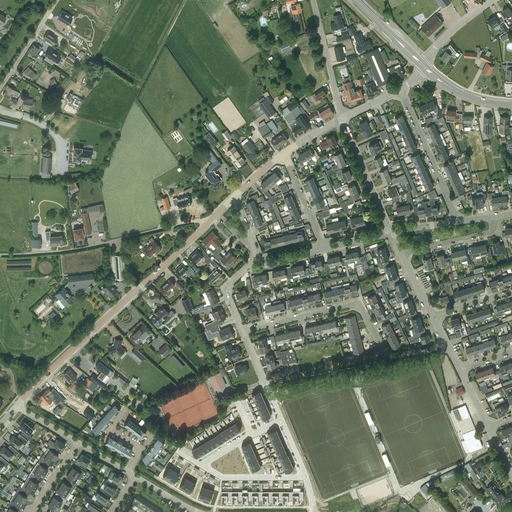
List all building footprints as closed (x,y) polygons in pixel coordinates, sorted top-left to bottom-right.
[(298,3),(296,0),(286,0),(288,3),(292,2),(293,4),(291,5),(292,9),(294,9),(294,12),(301,11),(300,3),(298,3)] [(435,0),(434,2),(440,9),(449,0),(435,0)] [(511,17),(511,12),(508,7),(502,11),(507,17),(510,15),(511,17)] [(57,18),(68,24),(72,17),(62,11),(57,18)] [(435,14),(421,27),(428,35),(431,32),(432,33),(434,31),(443,22),(439,17),(435,14)] [(340,15),(333,16),(334,20),(336,20),(336,23),(330,24),(332,31),(341,28),(341,32),(342,36),(349,35),(347,30),(345,31),(344,28),(342,21),(341,21),(340,15)] [(493,28),(500,24),(494,16),(488,20),(493,28)] [(504,32),(508,29),(504,23),(499,26),(504,32)] [(353,25),(347,28),(351,35),(357,33),(353,25)] [(57,38),(51,34),(48,32),(43,38),(45,39),(53,45),(57,38)] [(363,40),(360,33),(354,36),(359,45),(357,46),(359,52),(372,46),(369,40),(364,43),(363,40)] [(141,38),(141,35),(121,35),(141,46),(141,44),(137,42),(140,38),(141,38)] [(350,40),(349,35),(336,38),(337,43),(350,40)] [(453,56),(454,54),(458,51),(451,43),(447,46),(449,48),(448,50),(447,51),(446,51),(442,57),(443,59),(443,60),(445,61),(446,61),(447,61),(451,55),(453,56)] [(35,45),(33,44),(28,52),(36,58),(38,54),(40,50),(41,49),(42,47),(36,44),(35,45)] [(342,47),(335,48),(338,61),(345,59),(342,47)] [(372,69),(376,80),(379,86),(391,81),(384,65),(381,56),(378,48),(365,53),(372,69)] [(45,55),(56,63),(60,57),(49,49),(45,55)] [(490,74),(494,66),(490,63),(492,58),(482,53),(479,58),(487,62),(483,70),(490,74)] [(79,61),(70,54),(67,57),(76,64),(79,61)] [(381,56),(384,65),(389,63),(386,54),(381,56)] [(405,75),(401,67),(400,64),(390,68),(392,74),(397,72),(399,77),(405,75)] [(29,67),(23,72),(28,77),(29,75),(33,79),(37,75),(33,71),(29,67)] [(376,80),(372,69),(368,71),(371,78),(366,80),(368,84),(366,85),(370,93),(378,88),(374,81),(376,80)] [(354,90),(351,81),(343,84),(349,102),(364,97),(361,88),(357,89),(354,90)] [(10,98),(15,90),(8,85),(5,89),(6,90),(3,94),(10,98)] [(320,100),(327,96),(323,89),(316,93),(312,95),(317,102),(320,100)] [(274,101),(269,95),(266,97),(270,104),(274,101)] [(23,105),(32,107),(33,99),(24,98),(23,105)] [(276,112),(266,99),(258,104),(268,118),(276,112)] [(282,113),(289,124),(296,134),(303,129),(304,130),(311,125),(303,114),(298,106),(300,105),(296,99),(287,105),(288,106),(281,111),(282,113)] [(310,107),(305,99),(300,103),(305,110),(310,107)] [(433,101),(426,104),(429,111),(434,109),(435,112),(438,111),(438,115),(442,116),(442,110),(438,109),(437,107),(436,108),(433,101)] [(425,113),(429,111),(426,104),(419,107),(424,117),(427,116),(425,113)] [(322,115),(325,119),(334,113),(329,105),(320,112),(318,109),(309,115),(311,120),(318,115),(319,117),(322,115)] [(454,121),(458,122),(459,115),(455,115),(455,111),(447,110),(446,117),(454,118),(454,121)] [(385,125),(386,127),(386,128),(389,127),(390,126),(385,114),(380,116),(382,121),(383,120),(385,125)] [(395,118),(398,123),(395,124),(398,123),(404,120),(402,115),(395,118)] [(468,125),(471,125),(471,122),(472,122),(472,116),(464,116),(464,122),(468,122),(468,125)] [(491,132),(492,117),(484,116),(483,131),(491,132)] [(443,126),(446,125),(444,120),(443,117),(438,119),(439,122),(441,121),(443,126)] [(508,133),(508,118),(501,117),(500,132),(508,133)] [(400,129),(407,126),(404,120),(398,123),(400,129)] [(359,124),(362,130),(375,124),(374,121),(370,122),(371,123),(368,125),(366,121),(359,124)] [(436,129),(434,125),(434,123),(427,126),(429,132),(436,129)] [(273,133),(267,124),(259,129),(265,138),(273,133)] [(377,128),(375,124),(362,130),(365,137),(372,134),(370,130),(373,129),(374,130),(377,128)] [(400,129),(402,135),(409,132),(407,126),(400,129)] [(438,135),(436,129),(429,132),(432,138),(438,135)] [(222,133),(227,140),(231,137),(226,130),(222,133)] [(409,132),(402,135),(405,140),(412,137),(409,132)] [(288,140),(283,133),(271,141),(277,148),(288,140)] [(320,144),(323,149),(330,146),(331,146),(337,143),(334,135),(327,138),(328,140),(320,144)] [(432,138),(434,143),(441,140),(438,135),(432,138)] [(213,146),(218,143),(213,137),(208,141),(213,146)] [(412,137),(405,140),(407,146),(414,143),(412,137)] [(443,146),(441,140),(434,143),(437,149),(443,146)] [(381,144),(380,141),(369,146),(371,150),(370,150),(371,154),(372,153),(372,154),(374,153),(374,154),(378,152),(378,151),(382,149),(380,145),(381,144)] [(256,150),(249,142),(244,147),(250,154),(249,155),(253,160),(258,155),(255,151),(256,150)] [(414,143),(407,146),(404,147),(405,149),(407,149),(408,149),(410,152),(416,149),(414,143)] [(239,166),(245,161),(234,146),(227,150),(239,166)] [(437,149),(439,154),(446,152),(443,146),(437,149)] [(83,150),(83,147),(74,147),(73,160),(82,161),(82,159),(92,160),(92,150),(83,150)] [(310,148),(304,152),(310,161),(312,164),(315,163),(313,160),(311,157),(314,155),(316,158),(318,156),(315,150),(312,152),(310,148)] [(307,162),(309,161),(310,161),(304,152),(298,155),(300,159),(298,160),(301,167),(304,165),(302,162),(306,160),(307,162)] [(335,157),(337,161),(343,158),(341,152),(331,157),(332,159),(335,157)] [(448,157),(446,152),(439,154),(441,160),(448,157)] [(414,162),(421,159),(418,153),(411,156),(414,162)] [(384,155),(374,159),(378,166),(383,164),(382,160),(386,159),(384,155)] [(328,176),(337,172),(336,168),(346,164),(343,158),(337,161),(338,164),(332,167),(333,169),(326,171),(328,176)] [(222,183),(220,181),(222,179),(219,175),(218,176),(214,172),(222,166),(219,162),(217,159),(216,160),(212,163),(208,166),(210,169),(205,173),(211,181),(210,181),(216,188),(222,183)] [(423,165),(421,159),(414,162),(416,167),(423,165)] [(446,171),(455,167),(453,161),(444,165),(446,171)] [(51,172),(52,162),(41,162),(41,172),(51,172)] [(426,170),(423,165),(416,167),(419,173),(426,170)] [(380,172),(382,177),(389,175),(388,172),(392,170),(391,167),(380,172)] [(446,171),(449,177),(458,173),(455,167),(446,171)] [(341,170),(340,170),(337,172),(340,179),(341,178),(342,181),(346,180),(352,177),(349,170),(342,173),(341,170)] [(428,176),(426,170),(419,173),(417,174),(418,176),(420,175),(421,179),(428,176)] [(277,173),(276,172),(271,176),(276,182),(280,178),(281,178),(283,177),(279,172),(277,173)] [(460,179),(458,173),(449,177),(451,183),(460,179)] [(390,178),(389,175),(382,177),(385,183),(396,179),(395,176),(390,178)] [(271,176),(266,181),(271,187),(276,182),(271,176)] [(431,182),(428,176),(421,179),(424,185),(431,182)] [(308,186),(315,183),(313,177),(306,180),(308,186)] [(393,196),(394,198),(398,196),(400,195),(399,193),(397,190),(402,188),(401,185),(408,182),(406,178),(401,180),(399,181),(399,182),(393,184),(394,187),(388,190),(391,197),(393,196)] [(460,179),(451,183),(454,188),(463,184),(460,179)] [(271,187),(266,181),(262,184),(267,190),(271,187)] [(69,185),(68,186),(72,193),(79,189),(75,182),(72,183),(72,182),(69,184),(69,185)] [(433,187),(431,182),(424,185),(426,190),(433,187)] [(308,186),(310,191),(317,188),(315,183),(308,186)] [(463,184),(454,188),(456,194),(465,190),(463,184)] [(347,195),(350,193),(357,190),(355,185),(348,188),(344,189),(347,195)] [(287,186),(280,189),(281,191),(275,194),(276,196),(276,197),(283,194),(282,192),(288,189),(287,186)] [(320,194),(322,193),(320,187),(317,188),(310,191),(313,197),(320,194)] [(269,199),(270,199),(276,196),(275,194),(272,196),(267,190),(264,193),(269,199)] [(342,208),(345,207),(348,205),(352,203),(351,199),(353,199),(360,196),(357,190),(350,193),(352,196),(348,198),(349,200),(340,203),(341,207),(342,207),(342,208)] [(503,196),(499,197),(500,205),(508,204),(507,197),(510,197),(509,191),(502,192),(503,196)] [(287,193),(283,195),(284,197),(286,203),(293,200),(291,194),(288,195),(287,193)] [(500,205),(499,197),(496,198),(495,193),(488,194),(489,200),(492,199),(493,206),(500,205)] [(256,205),(254,200),(258,198),(257,194),(248,197),(250,201),(246,202),(249,208),(256,205)] [(313,197),(315,202),(322,200),(320,194),(313,197)] [(482,197),(477,198),(479,208),(481,208),(481,206),(484,206),(483,200),(486,200),(485,194),(482,194),(482,197)] [(162,198),(163,201),(165,209),(171,208),(168,199),(167,196),(162,198)] [(191,204),(189,196),(177,199),(177,198),(173,199),(175,206),(178,205),(179,208),(191,204)] [(275,202),(278,201),(276,197),(276,196),(270,199),(271,203),(273,209),(274,208),(277,207),(275,202)] [(408,205),(403,206),(404,213),(411,211),(410,204),(413,204),(411,196),(406,197),(408,205)] [(479,208),(477,198),(472,198),(471,196),(467,196),(468,203),(472,202),(473,208),(476,207),(476,208),(479,208)] [(293,200),(286,203),(283,204),(284,207),(287,205),(289,209),(296,206),(293,200)] [(325,205),(322,200),(315,202),(318,208),(321,207),(322,210),(329,208),(327,204),(325,205)] [(431,206),(432,214),(439,213),(438,205),(434,205),(433,201),(430,201),(431,206)] [(417,204),(418,206),(414,206),(415,215),(419,215),(419,216),(426,215),(424,202),(421,202),(421,203),(418,203),(418,204),(417,204)] [(426,215),(432,214),(431,206),(427,206),(426,202),(424,202),(426,215)] [(404,213),(403,206),(399,206),(399,203),(396,204),(398,214),(404,213)] [(258,211),(256,205),(249,208),(251,214),(258,211)] [(289,209),(291,214),(298,211),(296,206),(289,209)] [(260,210),(258,211),(251,214),(254,219),(263,216),(260,210)] [(301,217),(298,211),(291,214),(294,220),(289,222),(290,225),(298,222),(297,219),(301,217)] [(73,229),(75,239),(76,239),(76,240),(79,239),(79,238),(83,237),(82,232),(85,232),(85,234),(91,233),(87,212),(81,213),(84,226),(81,226),(81,228),(78,228),(78,226),(74,227),(74,229),(73,229)] [(364,215),(357,217),(359,225),(366,224),(364,215)] [(263,216),(254,219),(257,228),(267,224),(266,220),(265,221),(263,216)] [(359,225),(357,217),(351,218),(353,227),(359,225)] [(345,220),(339,221),(341,230),(347,228),(345,220)] [(339,221),(332,223),(335,231),(341,230),(339,221)] [(335,231),(332,223),(326,224),(328,233),(335,231)] [(267,225),(264,227),(258,229),(260,235),(266,232),(265,229),(268,228),(267,225)] [(301,228),(302,231),(296,232),(298,240),(304,238),(303,235),(306,234),(304,227),(301,228)] [(290,234),(292,241),(298,240),(296,232),(295,230),(289,231),(290,234)] [(46,240),(50,239),(50,245),(56,245),(56,244),(62,243),(62,235),(50,236),(49,231),(45,231),(46,240)] [(216,248),(221,242),(214,235),(215,234),(212,231),(203,240),(208,245),(209,245),(214,249),(216,247),(216,248)] [(277,235),(279,244),(286,243),(284,235),(283,233),(277,235)] [(292,241),(290,234),(284,235),(286,243),(292,241)] [(270,237),(271,239),(273,246),(279,244),(277,235),(270,237)] [(273,246),(271,239),(264,240),(266,248),(273,246)] [(159,248),(160,247),(154,241),(149,246),(148,245),(143,249),(150,256),(155,251),(157,253),(161,250),(159,248)] [(504,254),(507,253),(505,247),(505,244),(500,245),(499,241),(498,242),(498,241),(497,241),(494,241),(494,242),(494,243),(493,243),(495,253),(500,252),(501,254),(501,255),(503,256),(503,255),(504,254)] [(486,244),(479,246),(481,254),(486,253),(486,255),(488,255),(488,258),(492,257),(490,248),(487,249),(486,244)] [(216,256),(223,249),(219,246),(212,253),(216,256)] [(379,256),(387,253),(385,247),(378,249),(377,246),(369,248),(370,252),(375,250),(376,253),(378,252),(379,256)] [(481,254),(479,246),(472,248),(473,252),(470,252),(471,259),(476,258),(481,257),(481,254)] [(458,251),(460,258),(467,256),(469,265),(472,264),(471,259),(470,252),(469,252),(466,253),(465,249),(458,251)] [(208,264),(212,260),(203,250),(200,253),(197,250),(189,257),(195,263),(203,256),(206,259),(205,261),(208,264)] [(220,263),(223,261),(227,265),(236,257),(230,251),(223,258),(219,253),(215,257),(220,263)] [(358,251),(351,252),(354,262),(355,263),(362,261),(361,258),(360,258),(359,257),(358,251)] [(460,258),(458,251),(451,252),(452,256),(449,257),(451,266),(454,265),(453,259),(460,258)] [(347,259),(344,259),(345,266),(347,275),(349,275),(347,268),(349,268),(348,265),(348,263),(354,262),(351,252),(345,254),(346,257),(347,259)] [(379,266),(386,264),(385,260),(387,260),(389,259),(387,253),(379,256),(376,257),(379,266)] [(445,267),(451,266),(449,257),(444,258),(443,254),(437,256),(439,266),(444,265),(445,267)] [(113,256),(115,280),(125,279),(123,255),(113,256)] [(340,255),(333,257),(335,264),(338,263),(341,263),(342,265),(342,266),(345,266),(344,259),(341,260),(340,255)] [(328,263),(325,264),(327,270),(330,269),(329,266),(335,264),(333,257),(327,258),(328,263)] [(429,267),(429,269),(436,268),(434,260),(431,261),(430,257),(423,259),(425,268),(429,267)] [(321,259),(315,261),(317,269),(323,267),(324,271),(327,270),(325,264),(323,264),(321,259)] [(212,260),(208,264),(209,265),(211,263),(215,268),(218,265),(212,260)] [(310,267),(307,268),(309,274),(314,273),(314,269),(317,269),(315,261),(309,263),(310,267)] [(189,265),(187,268),(182,264),(176,270),(181,276),(185,272),(188,276),(194,270),(189,265)] [(303,264),(297,265),(298,273),(305,272),(306,275),(309,274),(307,268),(304,268),(303,264)] [(386,267),(388,273),(396,271),(393,264),(387,266),(386,264),(379,266),(379,269),(386,267)] [(289,272),(290,279),(293,278),(292,275),(298,273),(297,265),(290,267),(291,271),(289,272)] [(212,283),(222,274),(216,268),(207,277),(212,283)] [(285,268),(278,270),(280,278),(287,276),(288,280),(290,279),(289,272),(286,273),(285,268)] [(270,277),(272,285),(275,284),(274,279),(280,278),(278,270),(272,272),(273,276),(270,277)] [(381,283),(382,285),(394,281),(393,278),(397,277),(396,271),(388,273),(390,279),(386,280),(387,281),(381,283)] [(94,281),(93,273),(67,276),(68,284),(94,281)] [(260,274),(262,282),(263,285),(269,284),(269,286),(272,285),(270,277),(268,278),(266,273),(260,274)] [(505,274),(506,277),(503,278),(505,284),(511,283),(509,276),(508,273),(505,274)] [(262,282),(260,274),(254,276),(255,280),(252,280),(253,288),(259,286),(258,283),(262,282)] [(499,286),(497,279),(492,281),(491,276),(487,278),(491,289),(499,286)] [(503,278),(497,279),(499,286),(505,284),(503,278)] [(167,296),(171,292),(169,290),(174,284),(170,280),(161,289),(167,296)] [(181,289),(185,286),(179,280),(176,283),(181,289)] [(114,281),(110,284),(109,282),(105,285),(106,286),(103,289),(103,290),(104,289),(107,292),(106,292),(109,296),(112,293),(113,294),(116,291),(112,286),(114,284),(115,284),(115,285),(122,285),(122,281),(114,281)] [(395,284),(397,291),(404,288),(402,281),(395,284),(394,281),(382,285),(382,287),(388,285),(388,286),(395,284)] [(476,285),(479,292),(485,291),(483,283),(476,285)] [(352,293),(350,285),(344,287),(346,295),(352,293)] [(479,292),(476,285),(471,287),(473,294),(479,292)] [(442,304),(449,301),(447,295),(451,294),(448,287),(445,288),(446,292),(443,293),(444,296),(440,297),(436,299),(437,304),(442,302),(442,304)] [(473,294),(471,287),(465,289),(467,296),(473,294)] [(65,304),(72,298),(63,288),(56,295),(65,304)] [(404,288),(397,291),(397,293),(396,294),(395,294),(396,297),(395,297),(389,299),(390,303),(393,301),(396,300),(396,301),(404,298),(403,295),(406,294),(404,288)] [(211,304),(218,301),(215,292),(214,293),(212,289),(206,292),(211,304)] [(459,291),(461,298),(467,296),(465,289),(459,291)] [(236,292),(236,293),(239,301),(248,297),(245,290),(240,292),(239,291),(238,290),(236,291),(236,292)] [(334,298),(332,290),(326,291),(327,299),(334,298)] [(461,298),(459,291),(453,293),(455,300),(461,298)] [(320,293),(313,294),(315,302),(321,301),(320,293)] [(368,298),(370,303),(378,300),(375,294),(368,298)] [(301,297),(295,299),(297,306),(303,305),(301,297)] [(403,302),(405,308),(413,305),(411,299),(405,301),(404,298),(396,301),(397,303),(403,302)] [(187,308),(188,311),(192,310),(187,299),(182,301),(183,304),(184,304),(186,308),(187,308)] [(297,306),(295,299),(289,300),(291,308),(297,306)] [(276,301),(278,311),(285,310),(283,302),(281,303),(280,300),(276,301)] [(381,305),(378,300),(370,303),(373,309),(381,305)] [(274,304),(270,305),(272,313),(278,311),(276,301),(273,301),(274,304)] [(502,304),(504,311),(510,309),(508,302),(502,304)] [(151,319),(155,324),(157,322),(155,319),(158,316),(162,320),(169,313),(167,311),(160,304),(149,313),(153,317),(151,319)] [(195,313),(203,310),(211,307),(210,304),(204,306),(203,305),(202,304),(193,308),(195,313)] [(504,311),(502,304),(496,306),(498,313),(504,311)] [(373,309),(376,315),(383,311),(381,305),(373,309)] [(413,305),(405,308),(407,314),(404,315),(405,318),(413,316),(412,312),(415,311),(413,305)] [(255,307),(248,308),(250,318),(257,316),(255,309),(255,307)] [(207,331),(218,326),(224,324),(222,320),(226,318),(221,308),(212,312),(213,316),(215,320),(213,320),(213,321),(204,325),(207,331)] [(483,310),(485,317),(491,315),(489,308),(483,310)] [(46,322),(55,314),(52,310),(43,319),(46,322)] [(386,316),(383,311),(376,315),(379,320),(386,317),(387,319),(395,315),(393,312),(386,315),(387,316),(386,316)] [(472,314),(474,321),(480,319),(478,312),(472,314)] [(474,321),(472,314),(466,316),(468,323),(474,321)] [(345,318),(347,326),(357,323),(355,316),(345,318)] [(405,318),(399,320),(400,322),(405,320),(405,321),(412,319),(414,325),(422,323),(419,316),(414,318),(413,316),(405,318)] [(456,329),(458,329),(461,328),(461,330),(462,330),(463,335),(467,334),(463,322),(460,323),(459,317),(451,320),(454,328),(456,329)] [(335,321),(329,322),(331,330),(337,328),(335,321)] [(382,326),(384,331),(392,328),(389,322),(382,326)] [(358,330),(357,323),(347,326),(348,332),(358,330)] [(413,335),(420,333),(419,330),(423,329),(423,326),(422,323),(414,325),(415,328),(411,329),(412,332),(413,335)] [(144,324),(132,335),(129,338),(135,344),(136,345),(139,342),(150,331),(144,324)] [(208,339),(216,336),(217,336),(219,342),(221,341),(233,336),(229,327),(221,330),(220,331),(218,326),(207,331),(205,331),(206,334),(208,339)] [(313,334),(311,326),(305,328),(307,336),(313,334)] [(384,331),(387,337),(395,333),(392,328),(384,331)] [(294,330),(287,332),(289,340),(296,338),(294,330)] [(350,339),(360,337),(358,330),(348,332),(350,339)] [(426,331),(420,333),(413,335),(407,337),(409,341),(415,339),(415,338),(417,337),(418,340),(421,339),(423,343),(430,340),(428,334),(427,334),(426,331)] [(287,332),(281,334),(283,341),(289,340),(287,332)] [(387,337),(390,343),(397,339),(395,333),(387,337)] [(259,346),(267,344),(266,340),(268,340),(267,337),(258,340),(259,346)] [(350,339),(352,346),(362,344),(360,337),(350,339)] [(488,338),(490,347),(496,345),(494,339),(491,340),(491,337),(488,338)] [(490,347),(488,338),(482,340),(485,349),(490,347)] [(123,354),(126,351),(121,346),(122,341),(115,339),(114,344),(113,345),(108,347),(110,353),(116,351),(118,354),(120,357),(123,354)] [(400,345),(397,339),(390,343),(393,348),(400,345)] [(485,349),(482,340),(476,342),(479,351),(485,349)] [(230,343),(224,346),(227,351),(230,360),(241,355),(238,347),(233,349),(230,343)] [(164,356),(171,350),(166,344),(158,350),(164,356)] [(267,344),(259,346),(261,352),(269,350),(267,344)] [(352,346),(354,353),(364,351),(362,344),(352,346)] [(473,353),(471,347),(470,344),(465,346),(467,355),(473,353)] [(130,353),(140,361),(144,357),(134,348),(130,353)] [(283,353),(282,351),(277,350),(275,351),(276,356),(280,355),(281,359),(286,357),(285,353),(283,353)] [(365,358),(364,351),(354,353),(355,360),(365,358)] [(99,361),(95,366),(101,370),(102,371),(94,381),(104,389),(107,385),(101,380),(106,374),(110,377),(113,372),(99,361)] [(238,375),(248,371),(245,364),(242,366),(241,364),(235,367),(238,375)] [(508,372),(505,364),(499,367),(500,370),(498,371),(499,373),(500,377),(503,376),(502,374),(508,372)] [(487,369),(490,379),(493,378),(492,375),(495,374),(497,378),(499,377),(498,373),(497,371),(494,372),(493,367),(487,369)] [(71,382),(77,377),(69,369),(63,374),(71,382)] [(481,371),(483,378),(485,381),(490,379),(487,369),(481,371)] [(220,373),(210,378),(214,386),(215,390),(225,385),(222,377),(225,375),(224,371),(220,373)] [(483,378),(481,371),(475,373),(478,380),(483,378)] [(125,382),(119,376),(116,379),(123,385),(125,382)] [(86,387),(92,381),(87,377),(82,383),(86,387)] [(482,394),(489,391),(486,384),(480,387),(482,394)] [(501,388),(504,394),(508,392),(506,390),(511,387),(511,384),(501,388)] [(464,392),(464,391),(462,387),(456,390),(459,395),(464,392)] [(49,388),(42,394),(45,397),(48,395),(54,402),(57,405),(60,402),(55,397),(56,396),(49,388)] [(252,394),(254,398),(262,394),(260,390),(252,394)] [(45,397),(42,394),(39,397),(46,405),(49,403),(50,405),(54,402),(48,395),(45,397)] [(59,400),(75,410),(78,406),(61,396),(59,400)] [(504,400),(499,402),(503,411),(509,409),(506,403),(505,403),(504,400)] [(503,411),(499,402),(493,405),(495,408),(497,414),(503,411)] [(109,405),(108,406),(114,412),(113,413),(115,415),(120,409),(115,404),(112,407),(109,405)] [(62,417),(69,409),(64,406),(61,409),(57,406),(53,411),(57,414),(59,412),(62,414),(60,416),(62,417)] [(111,419),(115,415),(113,413),(114,412),(108,406),(107,407),(109,410),(106,414),(111,419)] [(94,413),(88,408),(83,413),(90,419),(94,413)] [(463,433),(464,436),(470,451),(482,446),(475,428),(470,416),(463,419),(458,408),(453,410),(463,433)] [(271,415),(269,411),(261,415),(263,419),(271,415)] [(100,415),(98,417),(104,422),(106,421),(108,423),(111,419),(106,414),(102,418),(100,415)] [(102,428),(108,423),(106,421),(104,422),(98,417),(97,418),(100,420),(97,423),(102,428)] [(124,424),(130,429),(136,421),(130,417),(124,424)] [(22,425),(20,427),(24,431),(22,434),(29,440),(32,437),(28,434),(32,428),(30,426),(31,426),(28,423),(27,424),(24,422),(23,421),(21,424),(22,425)] [(136,421),(130,429),(136,433),(140,427),(141,426),(136,421)] [(236,422),(231,425),(236,433),(241,430),(236,422)] [(102,428),(97,423),(92,429),(97,434),(102,428)] [(231,425),(227,428),(232,435),(236,433),(231,425)] [(146,432),(140,427),(136,433),(141,438),(146,432)] [(511,443),(511,436),(508,427),(502,430),(505,437),(509,435),(510,437),(511,441),(507,442),(508,445),(511,443)] [(227,428),(223,430),(227,438),(232,435),(227,428)] [(268,432),(270,437),(278,434),(276,428),(268,432)] [(223,430),(218,433),(223,441),(224,441),(223,441),(227,438),(223,430)] [(24,445),(28,441),(19,433),(16,437),(13,435),(12,437),(11,436),(9,439),(10,439),(9,440),(18,447),(22,443),(24,445)] [(218,433),(214,436),(219,444),(223,441),(218,433)] [(281,439),(278,434),(270,437),(272,442),(281,439)] [(105,443),(108,444),(128,456),(132,449),(130,448),(130,447),(125,444),(124,445),(117,441),(118,440),(112,436),(111,437),(109,436),(105,443)] [(214,436),(210,439),(215,446),(219,444),(214,436)] [(157,444),(163,449),(164,448),(162,445),(164,442),(158,437),(153,444),(156,445),(157,444)] [(47,444),(49,445),(54,448),(56,446),(61,450),(65,445),(63,443),(63,442),(60,440),(59,441),(57,439),(54,443),(50,440),(47,444)] [(210,439),(206,441),(210,449),(215,446),(210,439)] [(274,447),(283,443),(281,439),(272,442),(274,447)] [(206,441),(201,444),(206,452),(210,449),(206,441)] [(250,441),(241,445),(244,450),(252,446),(250,441)] [(276,452),(285,448),(283,443),(274,447),(276,452)] [(15,456),(19,452),(10,444),(6,448),(4,446),(2,448),(2,447),(0,449),(0,450),(0,451),(8,458),(12,454),(15,456)] [(162,450),(163,449),(157,444),(156,445),(153,444),(150,448),(156,452),(159,448),(162,450)] [(201,444),(197,447),(202,454),(206,452),(201,444)] [(55,450),(54,448),(49,445),(44,452),(54,460),(58,455),(53,452),(55,450)] [(252,446),(244,450),(246,455),(254,451),(252,446)] [(197,447),(192,449),(197,457),(202,454),(197,447)] [(156,452),(150,448),(147,452),(149,454),(148,455),(155,460),(156,459),(153,457),(156,452)] [(279,457),(288,453),(287,453),(285,448),(276,452),(279,457)] [(254,451),(246,455),(248,460),(256,456),(254,451)] [(41,457),(39,460),(45,464),(47,461),(51,464),(54,460),(44,452),(41,457)] [(149,454),(147,452),(142,458),(150,464),(153,459),(155,460),(148,455),(149,454)] [(279,457),(281,462),(290,458),(288,453),(279,457)] [(80,462),(79,463),(86,468),(88,466),(86,465),(90,459),(88,458),(89,457),(85,455),(85,456),(82,454),(78,459),(80,461),(80,462)] [(21,464),(25,458),(22,455),(17,461),(21,464)] [(6,467),(9,463),(0,456),(0,468),(3,465),(6,467)] [(256,456),(248,460),(250,465),(259,461),(256,456)] [(290,458),(281,462),(283,467),(292,463),(290,458)] [(471,464),(477,474),(483,470),(480,466),(483,464),(480,459),(475,462),(475,461),(471,464)] [(43,466),(45,464),(39,460),(37,463),(34,467),(45,474),(48,469),(43,466)] [(259,461),(250,465),(252,470),(261,467),(259,461)] [(292,463),(283,467),(286,472),(294,468),(292,463)] [(168,466),(163,476),(168,479),(174,470),(169,467),(169,466),(168,466)] [(31,472),(29,475),(35,479),(37,476),(42,479),(45,474),(34,467),(31,472)] [(73,467),(69,472),(80,479),(83,474),(85,476),(87,473),(79,468),(77,470),(73,467)] [(174,470),(168,479),(173,482),(179,473),(174,470)] [(113,480),(111,483),(113,484),(117,487),(119,484),(120,484),(123,478),(120,476),(121,476),(121,475),(121,474),(120,474),(119,474),(118,474),(118,475),(111,471),(108,477),(113,480)] [(71,479),(69,482),(75,486),(77,483),(80,479),(69,472),(66,476),(71,479)] [(34,481),(35,479),(29,475),(27,477),(24,482),(35,489),(38,484),(34,481)] [(185,476),(179,486),(180,486),(185,489),(191,480),(185,477),(185,476)] [(113,484),(111,483),(106,479),(102,484),(105,486),(103,489),(112,495),(116,490),(111,487),(113,484)] [(191,480),(185,489),(190,492),(196,483),(191,480)] [(472,496),(478,492),(467,480),(462,484),(472,496)] [(63,481),(60,486),(70,493),(73,489),(75,486),(69,482),(67,484),(63,481)] [(24,482),(20,490),(24,492),(26,494),(28,491),(33,494),(35,489),(24,482)] [(427,496),(430,493),(432,492),(426,485),(425,484),(420,488),(427,496)] [(493,485),(492,484),(487,488),(494,498),(497,502),(504,497),(501,493),(499,494),(494,488),(495,487),(493,485)] [(66,500),(68,498),(70,493),(60,486),(57,491),(61,494),(60,496),(66,500)] [(202,486),(199,496),(205,498),(208,488),(202,486)] [(22,495),(24,492),(20,490),(17,488),(13,496),(24,502),(27,497),(22,495)] [(109,500),(107,498),(108,495),(105,493),(102,491),(99,489),(98,488),(96,491),(97,492),(95,495),(98,497),(96,499),(105,505),(107,503),(108,502),(107,502),(109,500)] [(208,488),(205,498),(210,500),(214,490),(208,488)] [(222,493),(222,503),(228,503),(228,500),(232,500),(232,503),(232,491),(227,491),(227,493),(222,493)] [(232,491),(232,503),(238,503),(238,500),(242,500),(242,503),(242,491),(237,491),(237,493),(232,493),(232,491)] [(242,491),(242,503),(248,503),(248,500),(252,500),(252,503),(252,491),(247,491),(247,493),(242,493),(242,491)] [(252,491),(252,503),(258,503),(258,500),(262,500),(262,503),(262,491),(257,491),(257,493),(253,493),(253,491),(252,491)] [(262,491),(262,503),(268,503),(268,500),(272,500),(272,503),(273,503),(273,491),(268,491),(268,493),(263,493),(263,491),(262,491)] [(273,491),(273,503),(278,503),(278,500),(282,500),(282,503),(283,503),(283,491),(278,491),(278,493),(273,493),(273,491)] [(283,491),(283,503),(288,503),(288,500),(293,500),(293,503),(293,491),(288,491),(288,493),(283,493),(283,491)] [(293,491),(293,503),(298,503),(298,500),(303,500),(303,491),(298,491),(298,493),(293,493),(293,491)] [(102,511),(102,510),(92,503),(94,500),(87,495),(85,499),(89,502),(89,501),(91,502),(87,507),(94,511),(101,511),(102,511)] [(13,496),(8,503),(15,507),(16,504),(21,507),(24,502),(13,496)] [(54,496),(51,501),(62,508),(66,500),(60,496),(58,499),(54,496)] [(133,506),(138,509),(142,502),(138,499),(133,506)] [(51,511),(52,511),(59,511),(62,508),(51,501),(48,506),(52,509),(51,511)] [(142,502),(138,509),(136,511),(137,511),(142,511),(147,505),(142,502)] [(17,511),(13,510),(15,507),(8,503),(7,506),(9,508),(6,511),(17,511)]
